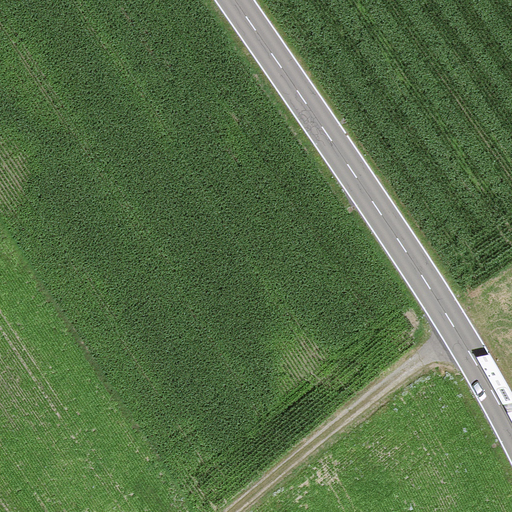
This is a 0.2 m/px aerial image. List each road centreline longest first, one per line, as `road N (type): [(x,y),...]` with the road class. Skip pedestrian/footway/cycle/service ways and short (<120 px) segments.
road 1 (secondary): [(511,428),(403,247),(233,0)]
road 2 (track): [(454,331),(227,511)]
